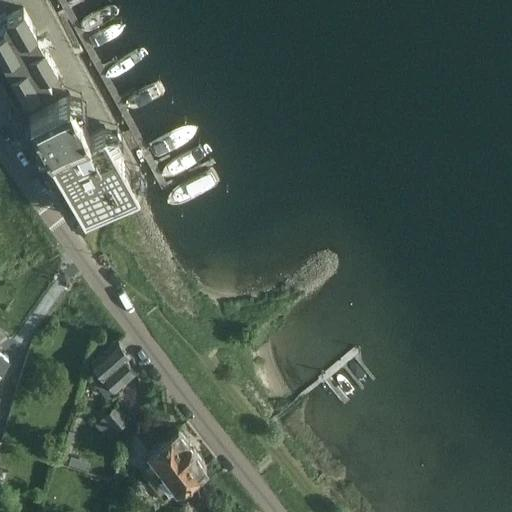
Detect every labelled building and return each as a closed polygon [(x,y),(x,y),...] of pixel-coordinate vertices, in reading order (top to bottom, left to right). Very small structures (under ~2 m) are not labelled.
[(0,59),(3,66),(43,45),(23,7),(0,19),(0,59)] [(43,45),(3,66),(24,103),(63,82),(43,45)] [(90,134),(69,94),(29,115),(51,157),(50,158),(84,216),(138,185),(104,126),(90,134)] [(118,341),(102,353),(91,361),(104,378),(105,377),(114,389),(135,374),(126,361),(130,358),(118,341)] [(0,367),(8,356),(0,350),(0,367)] [(117,406),(96,423),(108,437),(129,420),(117,406)] [(178,429),(162,441),(148,452),(160,467),(147,476),(162,496),(175,486),(176,488),(185,481),(190,487),(209,472),(204,466),(206,465),(178,429)] [(0,469),(0,495),(2,496),(9,472),(0,469)]
